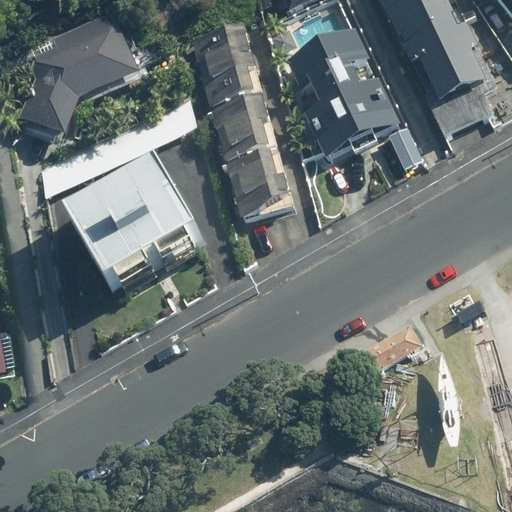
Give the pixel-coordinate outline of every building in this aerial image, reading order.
[(277,0),(288,21),(332,1),(331,0),(277,0)] [(439,0),(374,0),(426,107),(423,109),(442,148),(492,124),(483,104),(496,98),(453,10),(446,14),(439,0)] [(492,6),(501,18),(511,7),(511,0),(495,0),(497,2),(492,6)] [(511,7),(501,18),(511,31),(511,7)] [(277,26),(273,15),(262,20),(267,30),(277,26)] [(137,87),(112,30),(23,68),(33,91),(17,130),(65,149),(79,114),(137,87)] [(189,48),(208,116),(243,107),(260,102),(240,34),(189,48)] [(304,127),(325,173),(386,144),(403,180),(422,171),(405,134),(399,137),(377,91),(358,101),(350,82),(368,73),(354,44),(286,76),(300,105),(307,101),(316,121),(304,127)] [(188,103),(41,171),(47,204),(195,133),(188,103)] [(208,116),(224,171),(259,162),(274,158),(260,108),(244,113),(243,107),(208,116)] [(260,166),(259,162),(224,171),(240,228),(290,214),(275,162),(260,166)] [(163,171),(72,223),(113,299),(123,294),(127,302),(159,286),(153,275),(165,269),(170,278),(199,262),(194,251),(203,246),(163,171)] [(0,369),(15,367),(14,357),(19,356),(14,327),(5,329),(2,304),(0,304),(0,369)] [(408,331),(361,357),(373,381),(421,354),(408,331)]
